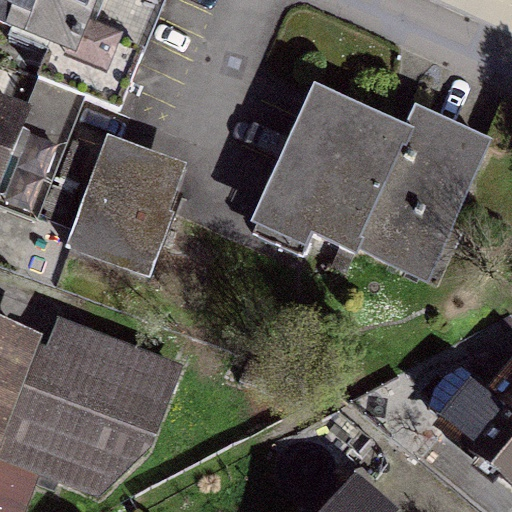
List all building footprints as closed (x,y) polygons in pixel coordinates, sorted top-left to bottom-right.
[(0,0),(0,47),(116,97),(154,0),(0,0)] [(406,141),(317,101),(254,238),(305,261),(312,246),(358,267),(362,260),(430,291),(492,152),(416,118),(406,141)] [(36,134),(0,120),(0,223),(2,225),(36,134)] [(191,178),(109,148),(68,259),(151,289),(191,178)] [(49,353),(0,335),(0,511),(28,511),(39,484),(101,506),(156,455),(186,374),(58,327),(49,353)] [(511,370),(451,436),(511,493),(511,370)] [(384,511),(366,497),(353,511),(384,511)]
